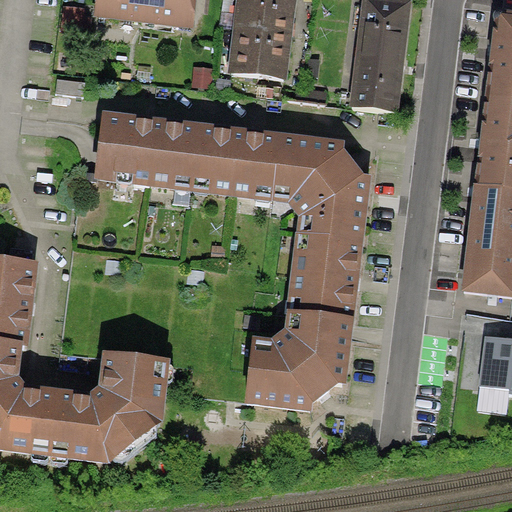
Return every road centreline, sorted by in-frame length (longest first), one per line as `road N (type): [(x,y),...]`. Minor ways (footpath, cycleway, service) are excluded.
road 1 (residential): [(449,0),(394,442)]
road 2 (residential): [(21,0),(5,130),(61,279),(50,367)]
